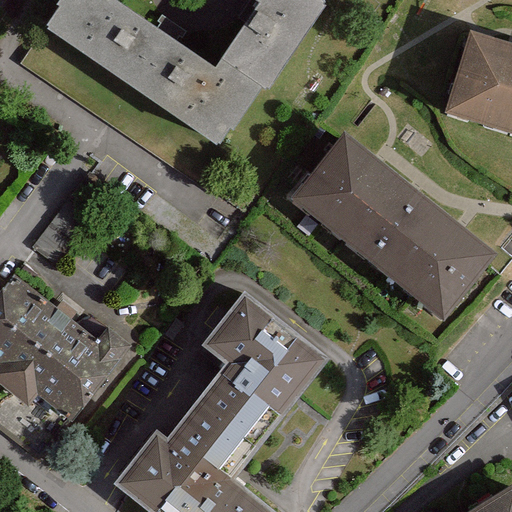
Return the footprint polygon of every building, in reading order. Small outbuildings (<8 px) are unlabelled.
[(217,153),(255,103),(260,107),(328,15),(307,0),(240,0),(237,4),(255,16),(211,75),(116,6),(119,1),(117,0),(69,0),(63,8),(67,11),(52,33),(217,153)] [(511,51),(481,41),(453,121),(511,141),(511,51)] [(303,193),(449,313),(500,252),(354,131),(303,193)] [(63,208),(35,245),(56,261),(84,224),(63,208)] [(9,279),(0,289),(0,394),(26,415),(34,405),(65,430),(124,355),(100,336),(92,346),(9,279)] [(107,494),(129,511),(254,511),(225,489),(323,368),(240,302),(196,356),(219,375),(160,449),(150,441),(107,494)] [(79,319),(93,335),(104,326),(89,310),(79,319)] [(511,511),(511,480),(458,511),(511,511)]
